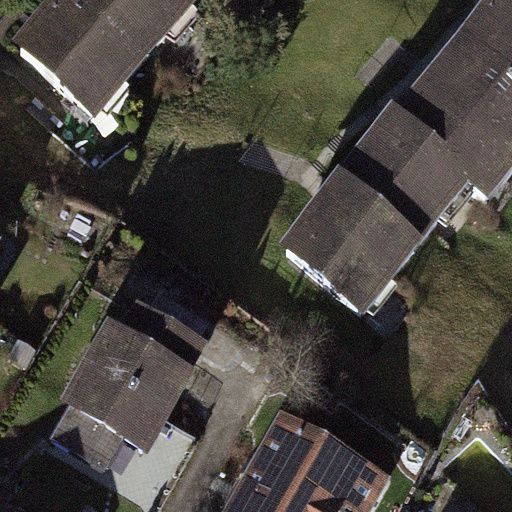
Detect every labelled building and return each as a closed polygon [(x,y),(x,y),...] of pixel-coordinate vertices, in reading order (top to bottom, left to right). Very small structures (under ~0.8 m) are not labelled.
[(190,8),(188,6),(180,0),(71,0),(21,56),(91,119),(190,8)] [(511,6),(506,1),(397,130),(466,188),(483,202),(511,167),(511,6)] [(359,315),(466,188),(397,130),(396,129),(288,256),(359,315)] [(110,340),(49,444),(98,473),(118,441),(135,451),(194,351),(142,320),(125,349),(110,340)] [(296,434),(282,426),(233,511),(337,511),(361,471),(326,451),(321,437),(310,429),(296,434)]
